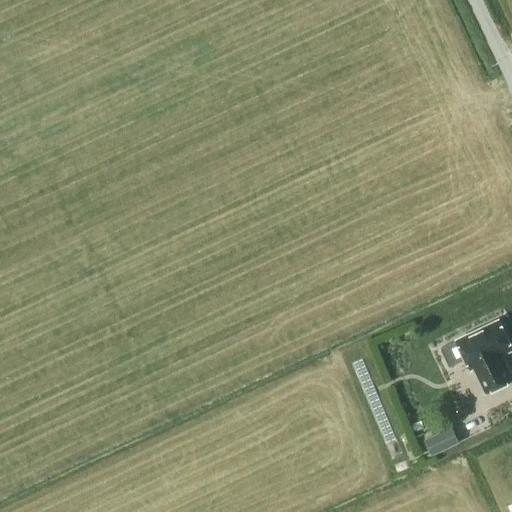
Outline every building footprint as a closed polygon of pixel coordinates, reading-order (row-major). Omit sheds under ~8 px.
[(330,298),(351,283),(344,274),(323,288),(330,298)] [(374,295),(361,312),(371,320),(384,303),(374,295)] [(300,298),(276,308),(281,319),(304,308),(300,298)] [(248,326),(253,337),(277,326),(272,316),(248,326)] [(511,347),(499,320),(441,348),(449,367),(466,359),(471,369),(474,367),(486,393),(511,380),(511,377),(504,360),(502,361),(499,355),(511,349),(511,347)] [(371,373),(332,389),(354,442),(369,436),(367,431),(391,421),(371,373)] [(450,428),(424,440),(431,456),(457,443),(450,428)]
